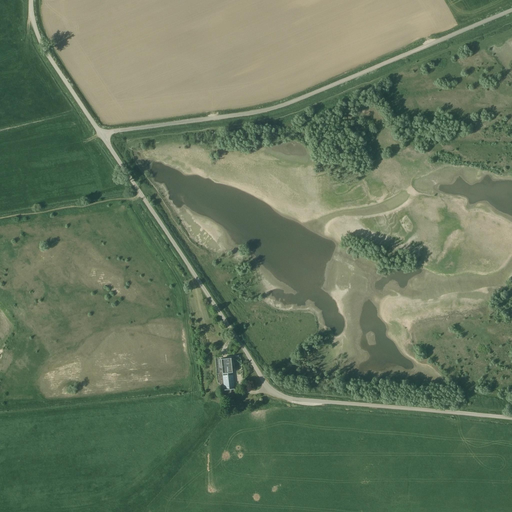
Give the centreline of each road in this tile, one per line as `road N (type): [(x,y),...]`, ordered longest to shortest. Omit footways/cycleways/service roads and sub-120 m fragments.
road 1 (unclassified): [(99,134),(271,109),(511,10)]
road 2 (unclassified): [(99,134),(43,47),(31,0)]
road 3 (track): [(0,218),(139,193)]
